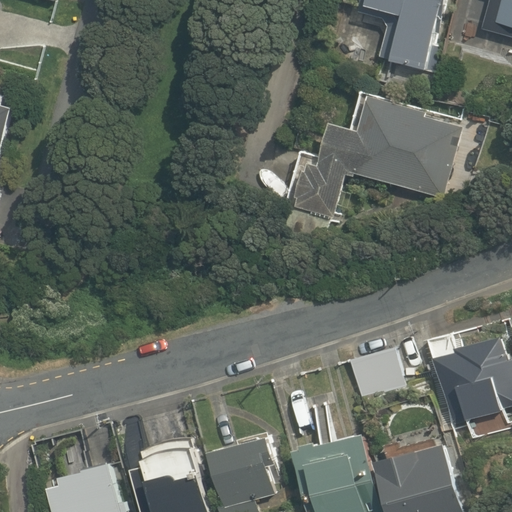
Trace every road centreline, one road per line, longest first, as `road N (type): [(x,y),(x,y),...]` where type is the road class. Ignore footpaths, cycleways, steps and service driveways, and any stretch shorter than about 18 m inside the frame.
road 1 (residential): [(0,408),(359,312),(511,258)]
road 2 (residential): [(100,0),(44,193)]
